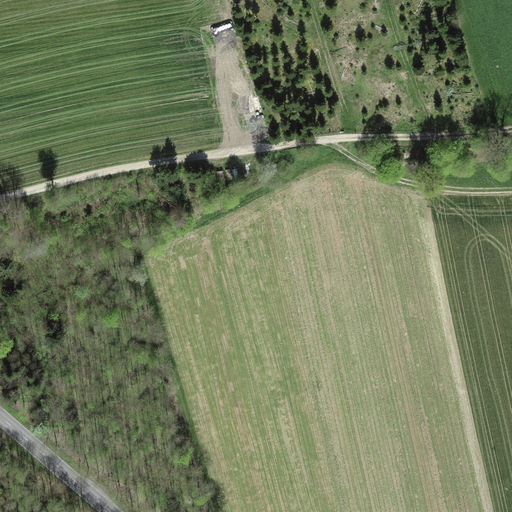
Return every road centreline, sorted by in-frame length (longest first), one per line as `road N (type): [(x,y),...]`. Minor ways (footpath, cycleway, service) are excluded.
road 1 (track): [(0,197),(319,139)]
road 2 (track): [(511,187),(425,184),(319,139)]
road 3 (track): [(319,139),(511,130)]
road 4 (secondary): [(0,417),(110,511)]
